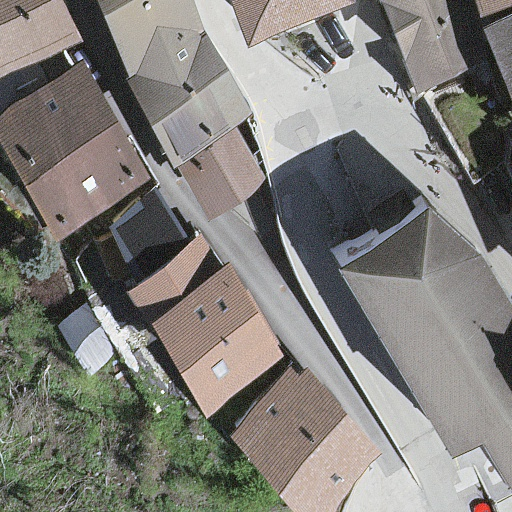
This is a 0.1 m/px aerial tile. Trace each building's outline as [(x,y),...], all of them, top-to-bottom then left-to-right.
[(53,0),(0,0),(0,64),(69,33),(53,0)] [(193,0),(92,0),(144,108),(226,69),(193,0)] [(228,0),(241,36),(336,0),(228,0)] [(468,0),(370,0),(402,90),(489,59),(474,19),(471,6),(468,0)] [(511,4),(474,19),(511,116),(511,4)] [(77,61),(0,103),(0,151),(41,225),(138,170),(77,61)] [(149,190),(99,220),(124,262),(175,232),(149,190)] [(418,200),(335,252),(442,420),(471,402),(511,466),(511,464),(511,313),(478,261),(418,200)] [(205,237),(119,287),(190,407),(275,357),(205,237)] [(291,357),(222,424),(307,511),(312,511),(373,456),(291,357)]
